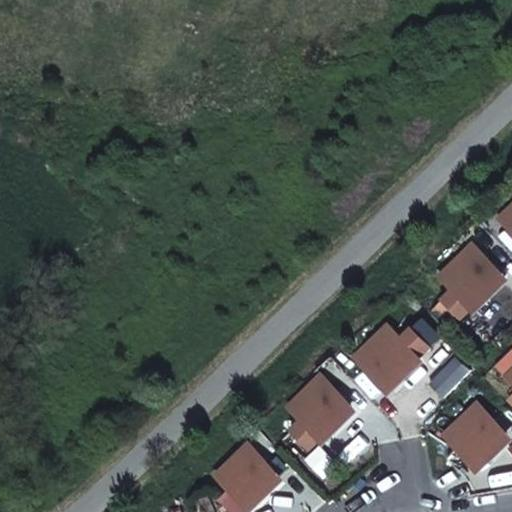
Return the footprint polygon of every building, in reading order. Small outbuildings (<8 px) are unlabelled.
[(454,290),(444,300),(461,318),(504,278),(474,245),(441,276),(454,290)] [(444,300),(434,310),(451,328),(461,318),(444,300)] [(425,319),(415,328),(432,347),(443,337),(425,319)] [(391,325),(359,355),(390,387),(432,347),(415,328),(404,338),(391,325)] [(293,430),(311,449),(354,409),(323,377),(291,407),(304,421),(293,430)] [(459,449),(477,467),(510,436),(479,403),(446,435),(459,449)] [(293,430),(283,440),(301,459),(311,449),(293,430)] [(230,490),(248,508),(291,468),(261,435),(229,466),(241,480),(230,490)] [(459,449),(449,458),(466,477),(477,467),(459,449)] [(230,490),(221,499),(233,511),(244,511),(248,508),(230,490)]
